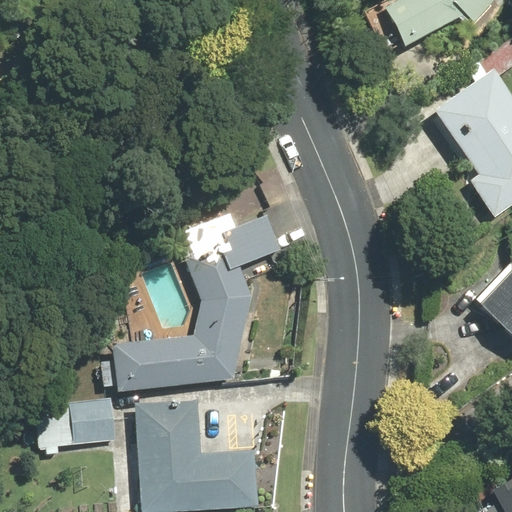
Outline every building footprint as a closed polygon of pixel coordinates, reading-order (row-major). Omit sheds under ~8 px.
[(44,0),(51,15),(89,0),(44,0)] [(386,0),(360,14),(382,57),(456,19),(451,10),(468,25),(489,0),(386,0)] [(511,107),(488,72),(429,113),(472,176),(464,181),(490,219),(511,203),(511,107)] [(107,345),(113,394),(220,382),(230,381),(248,299),(236,267),(277,252),(263,216),(218,234),(222,245),(180,261),(197,304),(190,336),(107,345)] [(511,218),(511,219),(511,263),(511,265),(473,306),(511,343),(511,218)] [(112,441),(108,400),(31,408),(36,449),(43,449),(44,455),(55,454),(55,447),(112,441)] [(193,401),(130,405),(136,511),(211,511),(254,509),(250,451),(197,454),(193,401)] [(471,511),(511,511),(511,474),(481,491),(487,504),(471,511)]
